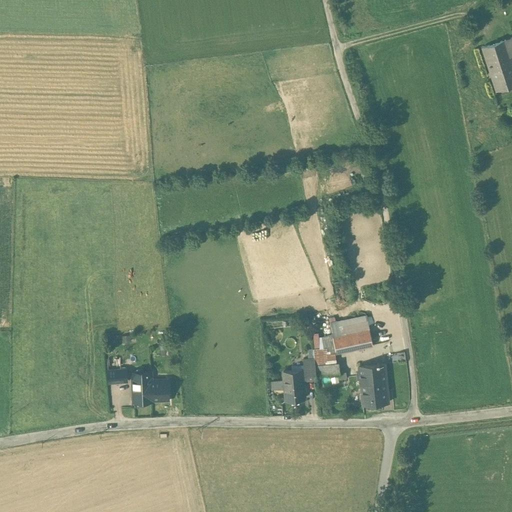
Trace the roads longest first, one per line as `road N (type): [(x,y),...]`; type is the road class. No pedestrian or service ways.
road 1 (residential): [(415,423),(378,168),(328,0)]
road 2 (residential): [(395,423),(109,426),(0,444)]
